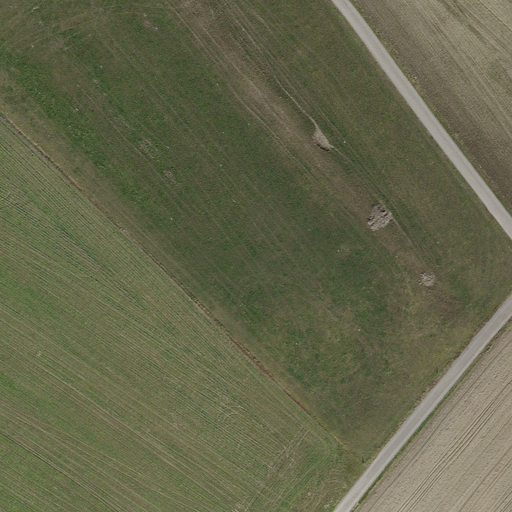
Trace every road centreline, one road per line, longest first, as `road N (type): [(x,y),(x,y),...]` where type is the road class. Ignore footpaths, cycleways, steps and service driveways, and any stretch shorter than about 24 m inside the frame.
road 1 (track): [(511,229),(336,0)]
road 2 (track): [(511,309),(345,511)]
